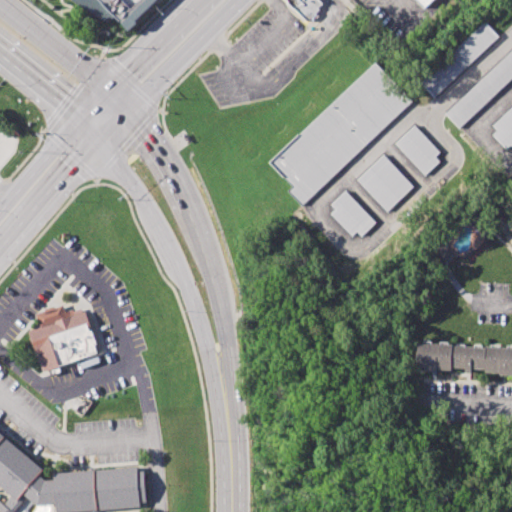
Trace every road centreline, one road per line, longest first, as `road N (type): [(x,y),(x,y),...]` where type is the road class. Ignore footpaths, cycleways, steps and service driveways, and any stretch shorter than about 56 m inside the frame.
road 1 (primary): [(92,135),(163,230),(225,391)]
road 2 (primary): [(220,309),(187,206),(153,144),(118,104)]
road 3 (primary): [(118,104),(0,2)]
road 4 (secondary): [(118,104),(228,0)]
road 5 (secondary): [(0,238),(92,135)]
road 6 (primary): [(0,53),(92,135)]
road 7 (primary): [(225,391),(230,511)]
